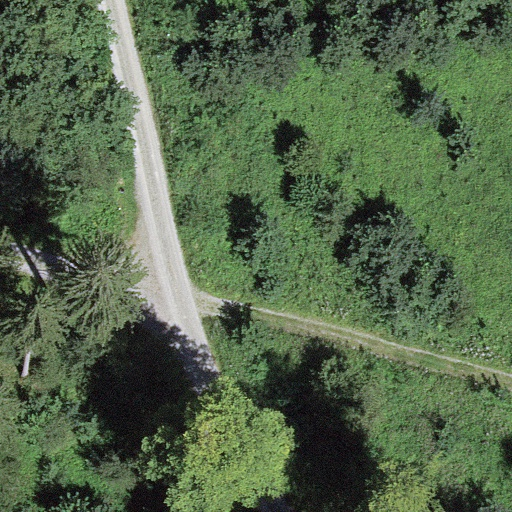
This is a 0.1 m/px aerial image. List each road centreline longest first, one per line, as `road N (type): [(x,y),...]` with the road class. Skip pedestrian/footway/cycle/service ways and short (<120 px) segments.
road 1 (track): [(273,511),(210,412),(184,352),(109,0)]
road 2 (track): [(0,250),(511,393)]
